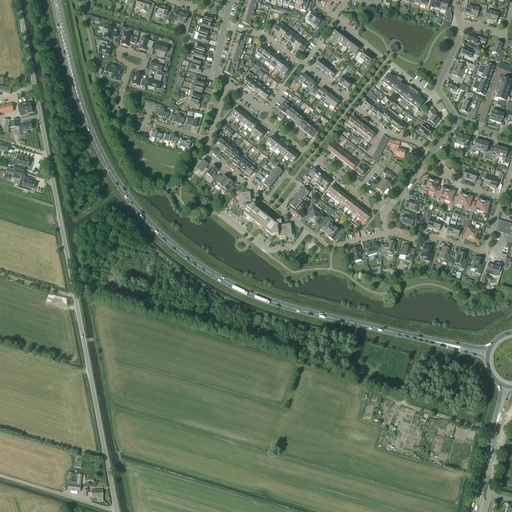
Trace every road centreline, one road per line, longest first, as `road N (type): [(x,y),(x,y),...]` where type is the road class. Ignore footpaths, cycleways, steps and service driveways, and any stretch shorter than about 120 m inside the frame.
road 1 (primary): [(487,353),(263,299),(196,264),(120,188),(82,110),(63,32)]
road 2 (unclassified): [(115,511),(17,0)]
road 3 (track): [(494,432),(300,366)]
road 4 (residential): [(388,234),(484,252),(500,198)]
road 5 (residential): [(209,140),(206,153),(306,232)]
road 6 (residential): [(429,95),(332,18)]
road 7 (unclassified): [(0,476),(115,511)]
